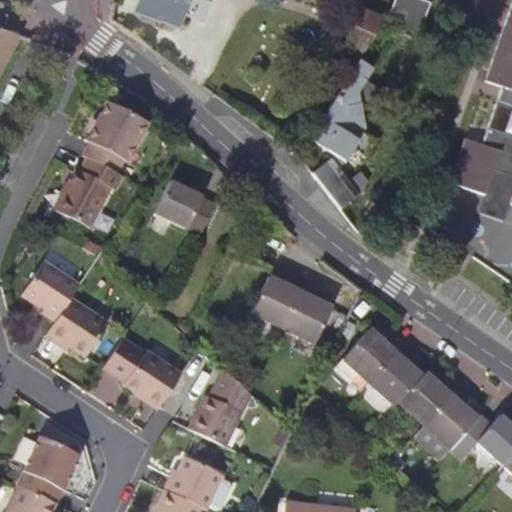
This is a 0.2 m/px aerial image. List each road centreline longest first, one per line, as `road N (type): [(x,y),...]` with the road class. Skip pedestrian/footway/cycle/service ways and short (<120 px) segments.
road 1 (tertiary): [(61,14),(162,89),(322,236),(511,364)]
road 2 (residential): [(103,511),(118,465),(104,426),(0,358)]
road 3 (residential): [(0,241),(59,123)]
